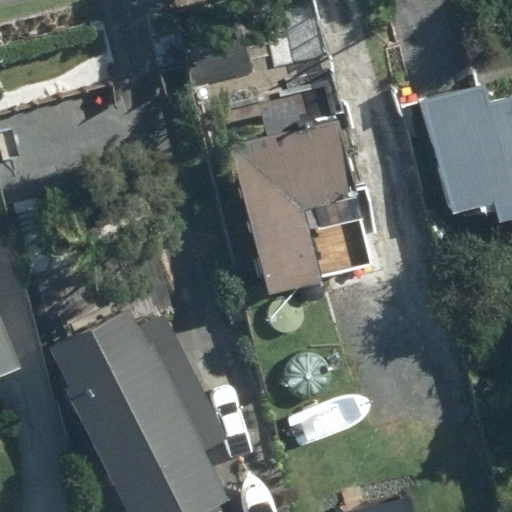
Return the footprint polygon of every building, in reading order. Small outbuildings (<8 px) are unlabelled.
[(511,94),(485,101),(481,82),(421,97),(448,204),(490,193),(496,214),(511,209),(511,94)] [(227,139),(264,285),(319,271),(307,221),(316,218),(311,195),(354,185),(335,113),(300,121),(294,94),(260,104),(267,129),(227,139)] [(116,296),(32,340),(123,511),(218,511),(208,493),(219,487),(116,296)] [(0,364),(16,358),(0,320),(0,364)] [(408,511),(401,485),(327,503),(329,511),(408,511)]
